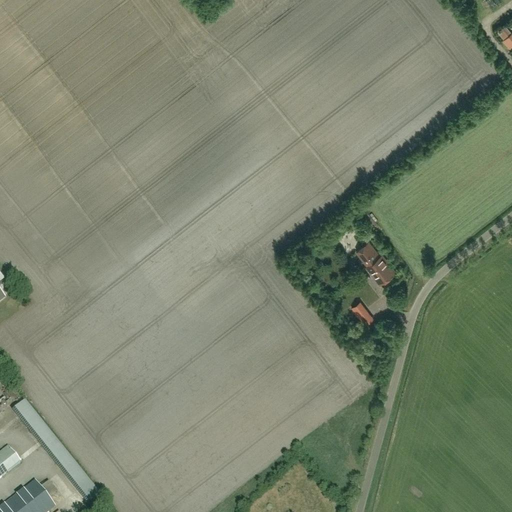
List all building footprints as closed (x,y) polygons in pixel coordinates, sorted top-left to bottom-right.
[(504,40),(511,34),(506,26),(498,32),(504,40)] [(380,285),(396,273),(382,254),(380,256),(369,242),(356,252),(367,266),(366,267),(380,285)] [(359,303),(352,308),(365,326),(372,320),(359,303)] [(25,400),(16,404),(22,417),(31,413),(25,400)] [(0,478),(21,462),(10,448),(0,455),(0,478)] [(0,511),(48,511),(56,506),(35,480),(0,508),(0,511)] [(48,493),(55,488),(50,480),(43,484),(48,493)]
